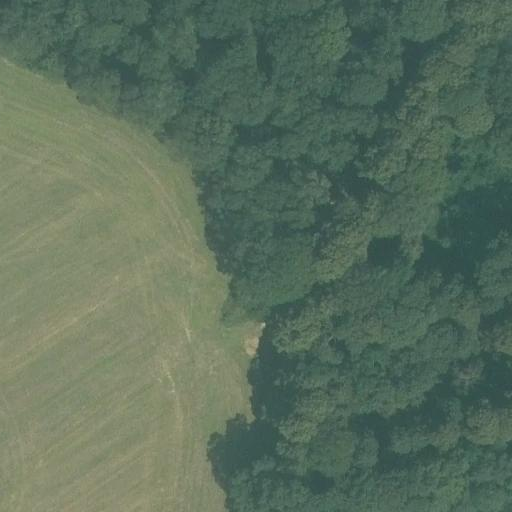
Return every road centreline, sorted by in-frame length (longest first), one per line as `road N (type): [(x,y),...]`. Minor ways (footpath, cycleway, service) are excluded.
road 1 (track): [(342,266),(399,136),(476,0)]
road 2 (track): [(270,511),(284,438),(342,266)]
